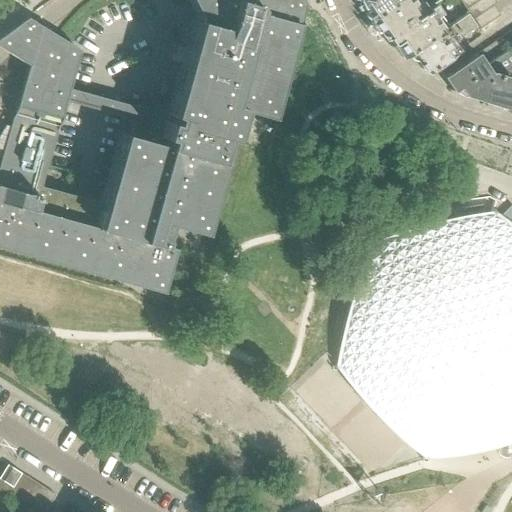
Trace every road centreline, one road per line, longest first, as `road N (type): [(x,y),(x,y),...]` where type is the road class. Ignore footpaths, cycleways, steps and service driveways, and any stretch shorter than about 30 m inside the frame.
road 1 (residential): [(511,131),(450,115),(375,59),(339,0)]
road 2 (residential): [(134,511),(0,427)]
